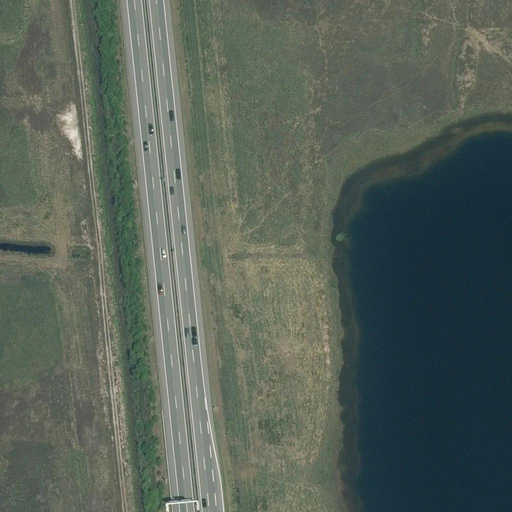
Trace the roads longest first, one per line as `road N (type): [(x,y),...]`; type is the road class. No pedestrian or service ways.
road 1 (motorway): [(209,511),(153,0)]
road 2 (motorway): [(132,0),(184,511)]
road 3 (track): [(123,511),(72,0)]
